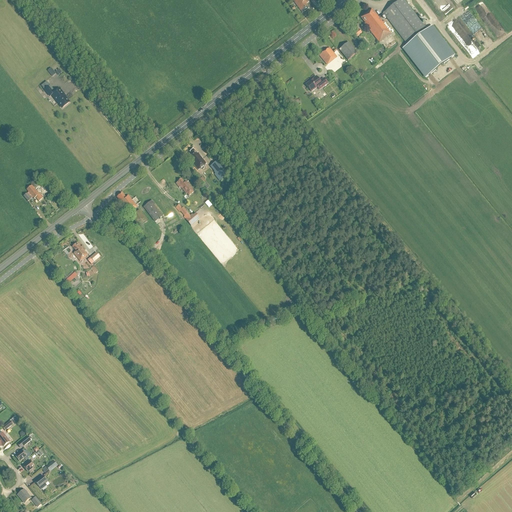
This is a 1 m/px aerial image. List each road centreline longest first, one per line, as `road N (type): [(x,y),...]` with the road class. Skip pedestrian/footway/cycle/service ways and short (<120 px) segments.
road 1 (track): [(511,402),(433,305),(425,271),(323,150),(269,168),(223,118)]
road 2 (tertiary): [(358,511),(142,248),(91,217)]
road 3 (unclassified): [(145,167),(332,22)]
road 4 (primary): [(139,160),(325,15)]
